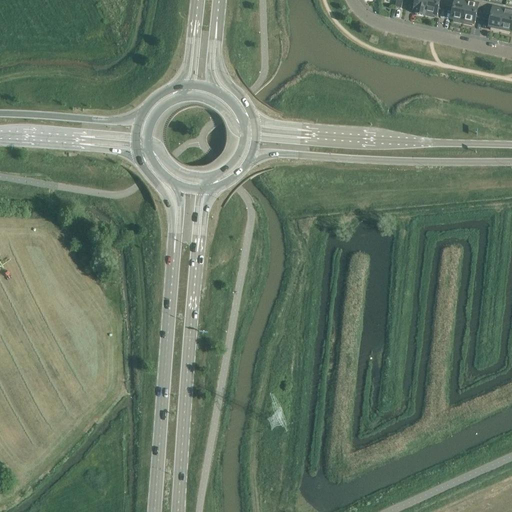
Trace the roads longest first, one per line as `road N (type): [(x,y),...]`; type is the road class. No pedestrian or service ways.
road 1 (tertiary): [(252,155),(511,161)]
road 2 (secondary): [(174,253),(154,511)]
road 3 (secondary): [(178,511),(197,258)]
road 4 (tertiary): [(511,143),(312,134)]
road 5 (residential): [(511,53),(378,23),(354,0)]
road 6 (tertiary): [(140,118),(0,113)]
